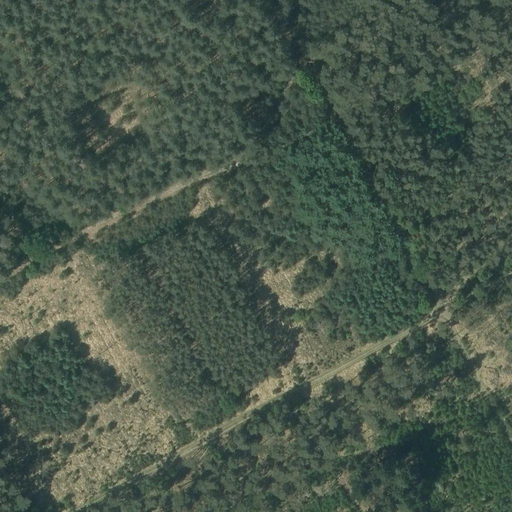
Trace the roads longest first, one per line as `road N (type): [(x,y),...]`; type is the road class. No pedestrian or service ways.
road 1 (track): [(0,183),(33,244),(331,111),(511,449)]
road 2 (track): [(273,0),(331,111)]
